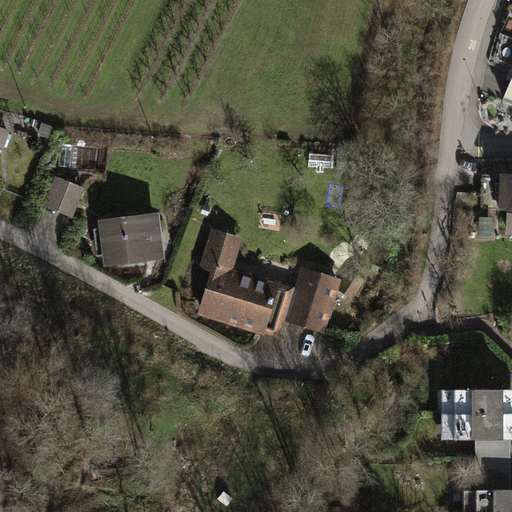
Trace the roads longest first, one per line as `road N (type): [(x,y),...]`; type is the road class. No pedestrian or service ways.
road 1 (unclassified): [(451,145),(421,318),(323,374),(269,370),(223,351),(0,232)]
road 2 (residential): [(451,145),(486,0)]
